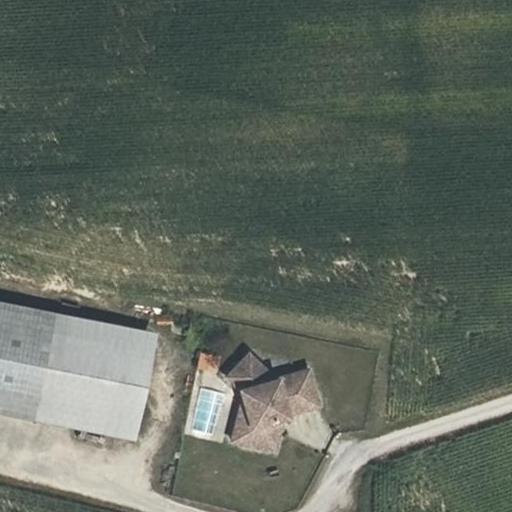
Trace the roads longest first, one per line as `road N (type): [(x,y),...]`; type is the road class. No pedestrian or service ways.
road 1 (track): [(511,405),(366,457),(320,511)]
road 2 (track): [(145,511),(0,475)]
